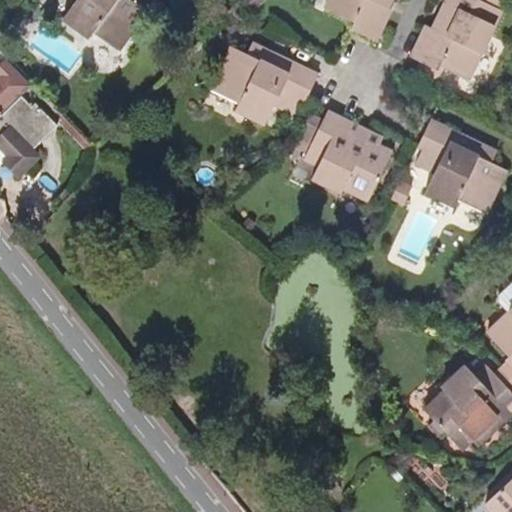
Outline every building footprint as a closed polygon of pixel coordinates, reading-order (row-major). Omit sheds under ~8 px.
[(149,12),(136,2),(137,0),(76,0),(63,18),(91,38),(95,32),(121,50),(149,12)] [(242,0),(253,10),(262,0),(242,0)] [(391,8),(394,0),(330,0),(327,9),(354,23),(351,29),(378,41),(393,9),(391,8)] [(469,81),(504,11),(500,10),(505,0),(504,0),(481,0),(481,1),(478,0),(447,0),(433,29),(428,26),(412,58),(422,63),(438,71),(441,66),(445,68),(469,81)] [(306,102),(319,76),(253,42),(247,54),(232,47),(211,89),(239,103),(236,110),(266,125),(276,105),(294,115),(301,101),(306,102)] [(35,149),(60,125),(37,102),(34,105),(23,95),(33,85),(7,58),(0,65),(0,146),(9,156),(4,160),(20,177),(41,155),(35,149)] [(436,87),(445,68),(441,66),(438,71),(422,63),(415,76),(436,87)] [(370,202),(394,152),(381,145),(384,138),(327,111),(323,120),(310,113),(300,135),(313,141),(304,159),(301,158),(290,180),(308,189),(312,180),(342,194),(344,189),(370,202)] [(491,165),(497,153),(431,120),(418,146),(423,149),(416,163),(435,173),(426,192),(455,207),(459,199),(489,214),(509,174),(491,165)] [(393,221),(402,203),(389,197),(380,215),(393,221)] [(511,310),(487,333),(510,359),(506,362),(511,368),(511,310)] [(478,445),(511,415),(511,390),(488,364),(476,375),(466,364),(440,387),(444,392),(425,408),(461,449),(472,439),(478,445)] [(511,511),(511,478),(485,504),(491,511),(511,511)]
